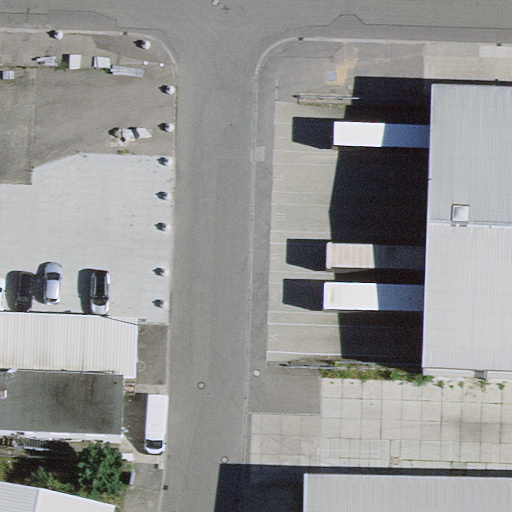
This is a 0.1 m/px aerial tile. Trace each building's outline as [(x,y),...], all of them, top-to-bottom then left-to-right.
[(423,95),(329,93),(325,294),(420,296),(423,95)] [(511,96),(434,94),(423,375),(511,378),(511,96)] [(324,310),(322,371),(347,372),(348,311),(324,310)] [(139,320),(0,315),(0,377),(124,382),(124,384),(137,385),(139,320)] [(318,480),(511,485),(511,380),(320,375),(318,480)] [(0,437),(123,443),(124,384),(124,382),(0,377),(0,437)] [(511,511),(511,488),(306,485),(305,511),(511,511)] [(0,511),(108,511),(0,491),(0,511)]
